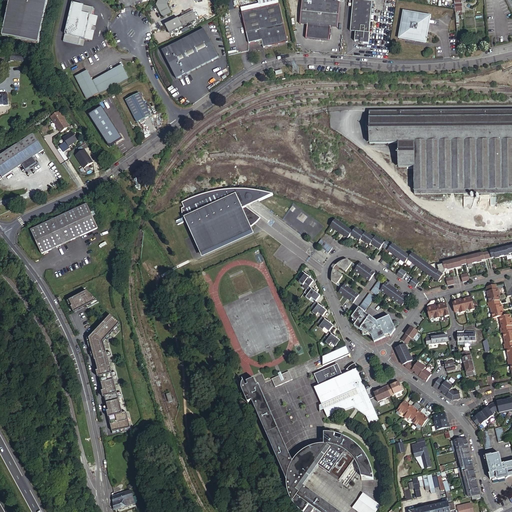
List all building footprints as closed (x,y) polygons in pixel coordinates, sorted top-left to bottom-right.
[(46,0),(14,0),(7,37),(38,43),(46,0)] [(159,0),(157,6),(163,19),(172,14),(168,6),(170,0),(159,0)] [(260,9),(241,13),(248,44),(257,42),(259,42),(262,44),(262,46),(263,48),(287,43),(277,0),(264,0),(258,1),(259,5),(260,9)] [(301,0),(299,26),(306,27),(305,40),(313,41),(328,42),(330,28),(337,29),(339,4),(325,2),(325,0),(301,0)] [(369,33),(372,1),(362,0),(353,0),(350,32),(355,32),(354,42),(357,42),(360,42),(360,44),(363,44),(369,44),(370,33),(369,33)] [(73,4),(64,42),(80,46),(81,39),(92,41),(94,31),(91,31),(92,26),(95,27),(97,17),(92,16),(94,8),(73,4)] [(240,9),(241,13),(260,9),(259,5),(240,9)] [(431,17),(405,12),(400,40),(426,45),(431,17)] [(193,13),(165,27),(169,34),(197,20),(193,13)] [(205,32),(163,54),(177,81),(220,60),(205,32)] [(4,61),(33,63),(34,55),(5,53),(4,61)] [(77,77),(88,100),(129,79),(124,68),(94,83),(88,71),(77,77)] [(0,98),(4,98),(5,105),(10,104),(9,97),(8,97),(7,91),(0,92),(0,98)] [(126,101),(138,124),(152,117),(140,94),(126,101)] [(90,116),(110,148),(123,140),(103,107),(90,116)] [(511,110),(370,111),(370,143),(399,143),(399,167),(415,167),(415,194),(511,192),(511,110)] [(53,117),(55,120),(63,114),(62,111),(53,117)] [(55,120),(63,132),(72,127),(63,114),(55,120)] [(75,132),(66,138),(71,147),(80,141),(75,132)] [(36,135),(0,158),(0,171),(4,178),(46,151),(36,135)] [(78,156),(87,169),(95,163),(87,150),(78,156)] [(182,209),(184,219),(186,218),(237,194),(253,227),(253,226),(255,225),(260,221),(262,217),(250,208),(246,212),(245,210),(248,207),(247,205),(258,199),(261,201),(277,195),(270,193),(260,191),(247,190),(237,189),(226,190),(216,191),(206,193),(196,196),(188,200),(182,203),(184,208),(182,209)] [(254,231),(254,229),(253,227),(237,194),(186,218),(187,221),(199,248),(203,255),(254,231)] [(30,232),(40,255),(97,231),(87,207),(30,232)] [(356,235),(357,235),(340,222),(339,223),(356,235)] [(360,231),(357,235),(356,235),(339,223),(334,229),(338,232),(339,231),(348,237),(347,238),(351,242),(354,238),(358,241),(359,240),(364,243),(364,242),(365,242),(369,244),(368,245),(373,249),(374,247),(375,246),(379,249),(378,250),(383,253),(385,250),(395,257),(396,256),(400,259),(399,260),(408,267),(410,263),(428,276),(429,275),(433,278),(432,279),(436,282),(441,276),(441,275),(440,274),(416,256),(413,260),(396,248),(395,249),(390,245),(388,246),(380,240),(378,242),(370,235),(368,237),(360,231)] [(334,247),(323,239),(319,245),(330,253),(334,247)] [(441,276),(436,282),(439,284),(446,274),(446,272),(448,271),(451,270),(451,272),(461,269),(460,268),(470,265),(471,267),(481,264),(480,263),(482,262),(498,258),(498,260),(508,257),(507,256),(511,254),(511,246),(444,264),(445,267),(440,268),(438,272),(440,274),(441,275),(441,276)] [(356,270),(370,280),(375,273),(369,268),(361,262),(358,266),(349,260),(345,260),(343,261),(341,262),(339,264),(338,264),(347,271),(352,265),(357,268),(356,270)] [(340,292),(354,303),(360,295),(345,284),(344,286),(339,283),(344,276),(335,269),(335,270),(334,272),(333,274),(333,275),(333,281),(342,289),(340,292)] [(402,269),(397,274),(403,279),(407,273),(402,269)] [(304,271),(299,278),(301,280),(300,282),(304,285),(305,283),(310,287),(315,280),(312,278),(312,277),(312,276),(311,276),(311,275),(310,275),(309,276),(307,274),(304,271)] [(470,280),(469,274),(462,275),(462,276),(463,282),(470,280)] [(447,279),(448,286),(455,284),(454,277),(447,279)] [(416,288),(420,282),(414,278),(410,284),(416,288)] [(372,291),(378,295),(382,290),(403,306),(404,304),(407,299),(408,298),(387,282),(386,284),(380,280),(372,291)] [(489,292),(492,303),(499,302),(498,295),(499,295),(498,290),(496,290),(495,286),(488,288),(489,292)] [(307,290),(305,293),(308,295),(306,298),(310,301),(312,299),(316,302),(321,296),(317,293),(318,292),(317,291),(316,291),(315,292),(313,290),(313,289),(310,287),(307,290)] [(88,293),(68,303),(71,309),(72,309),(75,313),(87,307),(88,310),(100,304),(88,293)] [(366,312),(376,298),(370,293),(360,308),(365,312),(366,312)] [(474,311),(471,298),(467,299),(467,300),(462,301),(464,311),(469,310),(470,312),(474,311)] [(412,305),(407,299),(404,304),(409,310),(412,305)] [(462,301),(461,300),(457,302),(458,302),(452,304),(455,313),(460,312),(461,314),(465,313),(464,311),(462,301)] [(319,305),(316,302),(311,308),(314,311),(312,313),(316,316),(318,314),(322,317),(327,311),(324,309),(324,308),(324,307),(323,306),(322,306),(322,307),(321,307),(319,305)] [(502,317),(503,317),(501,310),(503,310),(502,306),(500,306),(499,302),(492,303),(493,308),(495,319),(502,317)] [(449,317),(446,305),(442,306),(436,308),(439,317),(444,316),(445,318),(449,317)] [(436,308),(436,307),(432,308),(433,309),(427,310),(430,320),(435,319),(436,321),(439,320),(439,317),(436,308)] [(365,313),(365,312),(360,308),(359,310),(352,318),(354,319),(352,321),(356,324),(354,326),(368,336),(368,334),(372,337),(374,341),(375,342),(385,338),(385,335),(390,334),(390,337),(396,330),(390,316),(377,322),(365,313)] [(96,334),(91,340),(117,431),(134,428),(129,412),(126,414),(121,398),(125,397),(124,392),(120,394),(115,378),(119,377),(118,372),(114,374),(109,358),(113,357),(112,352),(108,354),(105,342),(121,325),(112,316),(96,334)] [(511,321),(511,322),(510,316),(503,317),(502,317),(504,328),(505,333),(511,331),(511,329),(511,326),(511,321)] [(326,320),(322,317),(317,324),(320,326),(318,328),(323,331),(324,330),(328,333),(333,327),(330,324),(331,323),(331,322),(330,322),(330,321),(329,321),(328,321),(328,322),(327,322),(325,321),(326,320)] [(411,326),(401,340),(408,344),(412,338),(413,339),(419,331),(411,326)] [(465,331),(465,332),(465,336),(464,335),(464,342),(468,342),(476,341),(475,331),(465,331)] [(331,335),(328,333),(323,339),(326,342),(324,344),(328,347),(330,345),(334,348),(339,342),(336,340),(336,339),(336,338),(335,337),(334,337),(334,338),(333,338),(331,336),(331,335)] [(449,343),(448,336),(437,338),(436,335),(431,336),(431,337),(426,337),(427,346),(449,343)] [(405,344),(397,348),(404,364),(406,367),(426,382),(431,375),(424,370),(426,367),(418,362),(416,365),(411,362),(411,361),(413,360),(405,344)] [(348,348),(323,358),(324,368),(351,356),(348,348)] [(464,364),(473,361),(471,356),(469,352),(465,353),(466,357),(463,358),(463,359),(464,364)] [(356,366),(355,366),(350,369),(348,370),(347,372),(349,372),(350,374),(340,378),(335,367),(315,376),(320,388),(319,388),(320,390),(316,391),(323,407),(325,412),(328,419),(345,412),(346,413),(354,409),(360,406),(359,403),(362,402),(362,403),(367,394),(364,387),(359,375),(360,375),(356,365),(356,366)] [(469,377),(476,375),(474,366),(465,368),(467,374),(466,374),(466,376),(468,376),(468,374),(468,373),(469,377)] [(281,376),(273,379),(277,387),(295,380),(291,371),(284,375),(281,376)] [(445,382),(439,378),(433,386),(439,391),(440,390),(443,392),(442,393),(450,399),(453,398),(453,399),(461,398),(459,391),(454,392),(451,389),(453,387),(446,381),(445,382)] [(249,382),(252,389),(259,386),(256,379),(249,382)] [(338,511),(339,511),(305,488),(320,467),(325,471),(331,463),(337,468),(348,453),(349,453),(349,454),(350,455),(354,458),(358,463),(360,468),(363,474),(363,478),(376,481),(375,477),(373,468),(373,467),(372,464),(369,459),(368,457),(364,451),(360,447),(355,443),(351,440),(347,438),(345,437),(344,437),(343,441),(340,439),(340,440),(336,438),(337,435),(333,434),(326,434),(326,445),(323,445),(319,446),(315,447),(309,449),(304,452),(301,455),(296,461),(295,462),(261,385),(259,386),(252,389),(249,390),(246,381),(245,381),(245,383),(244,383),(244,385),(244,387),(244,388),(244,389),(244,390),(245,391),(245,393),(246,395),(250,403),(254,401),(260,415),(269,435),(276,453),(281,463),(288,482),(289,487),(289,490),(289,491),(290,492),(290,494),(291,497),(292,498),(292,500),(295,504),(297,507),(299,509),(301,511),(338,511)] [(388,386),(392,396),(404,391),(400,382),(395,384),(392,386),(391,385),(388,386)] [(375,393),(379,403),(389,398),(388,398),(392,396),(388,386),(384,388),(384,389),(381,391),(375,393)] [(369,397),(367,394),(362,403),(362,402),(359,403),(360,406),(354,409),(367,418),(363,410),(366,409),(365,407),(370,400),(369,397)] [(373,406),(372,403),(370,400),(365,407),(366,409),(363,410),(367,418),(370,426),(380,421),(379,420),(379,419),(378,417),(377,414),(375,411),(374,408),(373,406)] [(511,400),(511,401),(511,400),(508,401),(501,403),(497,403),(497,404),(492,405),(490,406),(487,408),(483,410),(484,411),(479,415),(478,414),(475,417),(471,420),(476,426),(479,424),(481,426),(493,417),(492,415),(495,413),(499,412),(499,414),(500,414),(500,415),(511,412),(511,400)] [(402,413),(407,416),(412,407),(408,404),(409,404),(405,401),(398,412),(401,415),(402,413)] [(407,416),(405,418),(409,420),(410,418),(415,422),(420,413),(416,410),(417,410),(413,407),(412,407),(407,416)] [(420,413),(415,422),(413,423),(417,426),(418,424),(422,427),(428,419),(424,416),(424,415),(421,413),(420,413)] [(436,431),(450,428),(449,423),(448,423),(445,414),(433,416),(436,426),(435,427),(436,431)] [(499,442),(506,440),(502,427),(496,428),(499,442)] [(482,432),(486,449),(492,447),(488,430),(482,432)] [(451,442),(452,447),(456,446),(468,443),(466,438),(455,441),(451,442)] [(432,468),(426,442),(419,444),(413,445),(416,458),(422,470),(432,468)] [(404,443),(395,445),(397,454),(406,452),(404,443)] [(457,451),(460,461),(472,459),(469,448),(457,451)] [(511,461),(502,463),(500,453),(486,456),(491,479),(493,478),(493,480),(498,478),(498,479),(507,477),(508,478),(507,478),(508,479),(511,474),(511,461)] [(472,459),(460,461),(462,468),(473,466),(472,459)] [(331,463),(325,471),(331,475),(337,468),(331,463)] [(463,473),(475,471),(473,466),(462,468),(458,469),(459,474),(463,473)] [(431,491),(435,490),(432,476),(427,477),(431,491)] [(466,488),(478,485),(476,476),(464,478),(466,488)] [(417,477),(412,478),(413,482),(414,488),(417,498),(422,497),(417,477)] [(472,497),(480,495),(478,485),(466,488),(469,498),(472,497)] [(112,497),(113,504),(125,500),(125,499),(128,498),(126,493),(112,497)] [(378,511),(381,509),(363,496),(354,509),(357,511),(378,511)] [(124,503),(126,507),(136,504),(133,497),(128,498),(130,502),(124,503)] [(113,504),(115,510),(126,507),(124,503),(130,502),(128,498),(125,499),(125,500),(113,504)]
